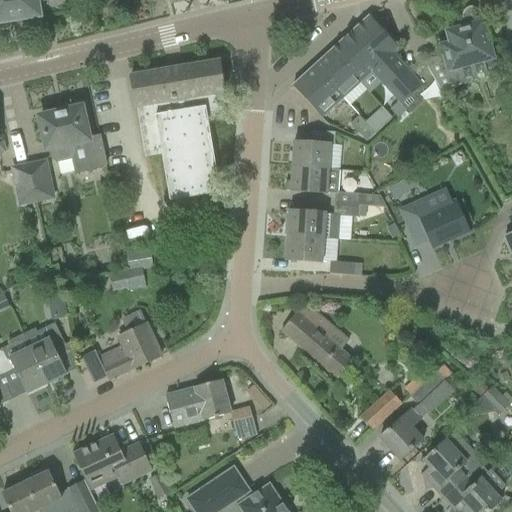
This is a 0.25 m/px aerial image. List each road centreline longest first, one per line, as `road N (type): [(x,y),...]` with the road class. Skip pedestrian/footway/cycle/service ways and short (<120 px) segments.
road 1 (residential): [(265,15),(243,296)]
road 2 (tertiary): [(0,75),(265,15)]
road 3 (residential): [(0,452),(234,338)]
road 4 (residential): [(243,296),(337,283),(409,291),(494,327)]
road 5 (unclassified): [(395,511),(234,338)]
